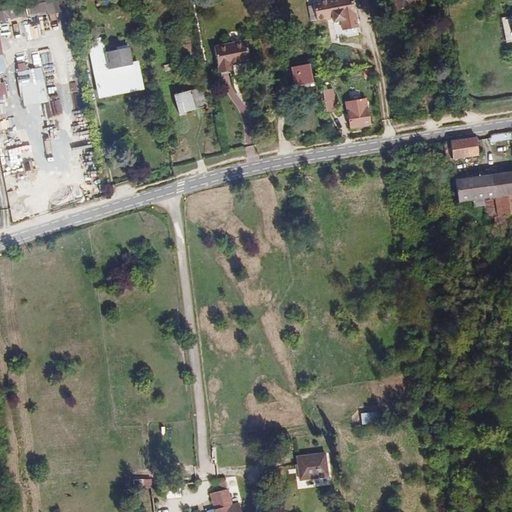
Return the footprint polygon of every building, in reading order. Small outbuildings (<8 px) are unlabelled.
[(7,4),(10,19),(26,16),(23,0),(7,4)] [(29,0),(32,15),(47,12),(44,0),(29,0)] [(357,28),(352,0),(329,0),(313,3),(314,6),(308,7),(311,21),(316,20),(332,17),(333,22),(341,21),(343,31),(357,28)] [(410,5),(422,3),(421,0),(394,0),(396,10),(411,7),(410,5)] [(506,40),(511,38),(511,20),(511,18),(502,20),(506,40)] [(90,44),(100,96),(141,88),(136,67),(131,68),(128,51),(104,56),(101,41),(90,44)] [(214,47),(219,72),(232,69),(231,65),(250,61),(246,41),(214,47)] [(291,67),(295,87),(314,84),(310,64),(291,67)] [(24,107),(48,103),(41,68),(17,73),(24,107)] [(174,96),(179,114),(207,106),(202,88),(174,96)] [(323,96),(326,111),(336,109),(333,94),(323,96)] [(346,103),(350,128),(370,125),(366,100),(346,103)] [(511,134),(511,132),(491,136),(491,137),(490,138),(490,143),(511,139),(511,134)] [(450,142),(452,160),(479,156),(476,138),(450,142)] [(444,143),(447,168),(454,168),(453,160),(452,160),(450,142),(444,143)] [(511,171),(455,180),(459,203),(474,201),(474,207),(485,206),(484,199),(495,198),(498,217),(511,216),(511,215),(511,171)] [(494,218),(498,217),(495,198),(484,199),(487,219),(494,218)] [(498,217),(494,218),(495,227),(511,224),(511,216),(498,217)] [(299,480),(328,477),(325,454),(296,457),(297,461),(297,465),(298,469),(299,480)] [(152,479),(133,479),(134,489),(152,489),(152,479)] [(227,490),(231,505),(238,503),(234,488),(227,490)] [(240,511),(238,503),(231,505),(227,490),(210,494),(214,510),(207,511),(240,511)]
